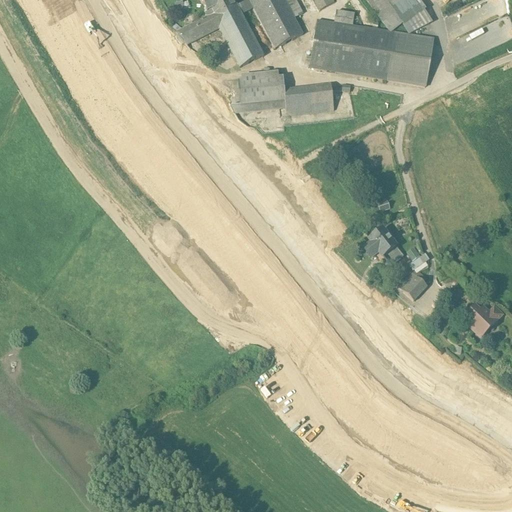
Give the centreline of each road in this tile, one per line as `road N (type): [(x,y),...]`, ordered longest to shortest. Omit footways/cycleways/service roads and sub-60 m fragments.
road 1 (track): [(453,511),(346,445),(317,412),(90,146),(6,0)]
road 2 (unclassified): [(261,189),(405,368),(511,434)]
road 3 (unclassified): [(261,189),(511,58)]
road 4 (unclassified): [(124,0),(153,64),(261,189)]
road 5 (track): [(223,95),(182,90),(86,149)]
